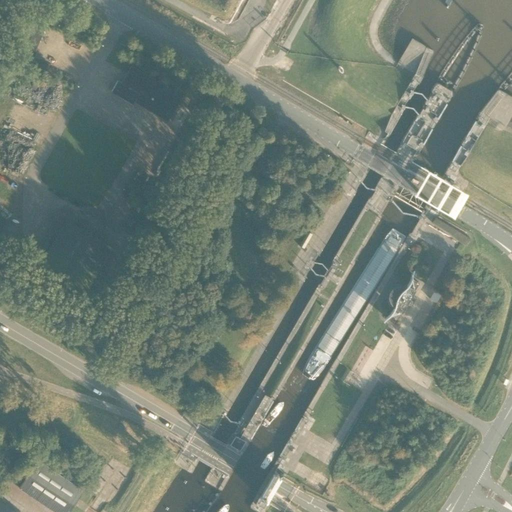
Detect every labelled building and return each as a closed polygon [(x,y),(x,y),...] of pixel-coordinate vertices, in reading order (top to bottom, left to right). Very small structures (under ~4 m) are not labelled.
[(29,46),(37,49),(45,31),(36,27),(29,46)] [(134,101),(168,121),(182,95),(131,66),(121,83),(117,81),(111,91),(132,103),(134,101)] [(420,141),(411,135),(406,145),(415,150),(420,141)] [(111,246),(66,220),(40,265),(85,291),(111,246)] [(299,245),(304,248),(312,234),(307,231),(299,245)] [(394,306),(393,308),(392,311),(389,314),(387,317),(386,317),(386,318),(390,315),(398,320),(406,306),(407,304),(409,304),(410,303),(411,302),(411,300),(410,299),(411,297),(419,283),(411,279),(412,274),(411,274),(411,277),(409,281),(407,285),(406,286),(404,285),(403,285),(401,284),(399,284),(397,284),(395,285),(393,286),(392,287),(390,289),(389,290),(388,292),(388,294),(388,296),(388,298),(389,300),(390,302),(391,304),(392,305),(394,306)] [(230,445),(240,450),(245,441),(235,435),(230,445)] [(18,487),(54,511),(67,511),(82,490),(37,459),(18,487)] [(17,511),(0,500),(0,511),(17,511)]
